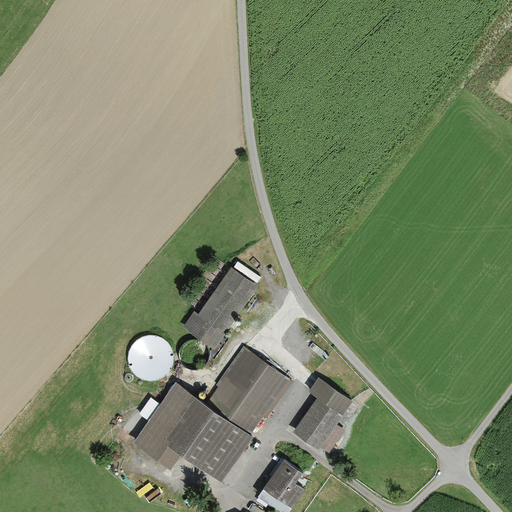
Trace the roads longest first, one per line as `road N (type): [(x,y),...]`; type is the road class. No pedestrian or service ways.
road 1 (unclassified): [(454,466),(315,315),(284,260),(251,140),(241,0)]
road 2 (unknown): [(392,511),(283,416),(302,363),(270,321)]
